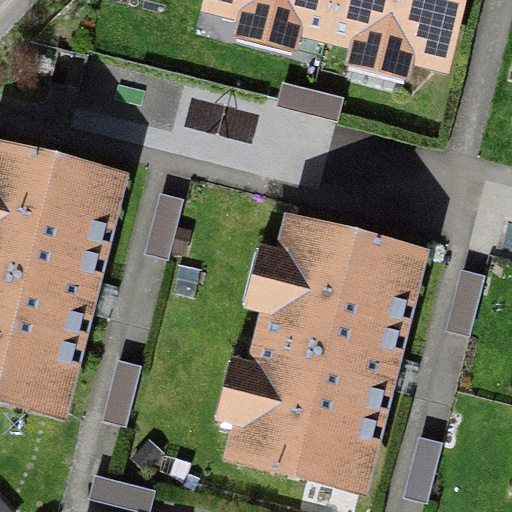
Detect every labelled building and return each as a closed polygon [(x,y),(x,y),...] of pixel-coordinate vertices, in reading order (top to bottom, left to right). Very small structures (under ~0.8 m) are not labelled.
[(449,64),(464,0),(202,0),(237,9),(233,26),(297,42),(301,26),(349,38),(344,56),(410,72),(414,55),(449,64)] [(283,79),(276,102),(337,119),(344,95),(283,79)] [(0,391),(68,408),(129,162),(0,130),(0,391)] [(184,195),(160,189),(145,250),(169,256),(184,195)] [(223,445),(368,482),(430,240),(286,204),(278,236),(259,232),(243,297),(261,301),(248,350),(232,346),(215,411),(231,415),(223,445)] [(487,272),(463,267),(449,328),(472,333),(487,272)] [(142,362),(118,357),(104,418),(127,424),(142,362)] [(445,440),(421,434),(406,495),(430,501),(445,440)] [(96,471),(89,494),(150,511),(156,488),(96,471)]
